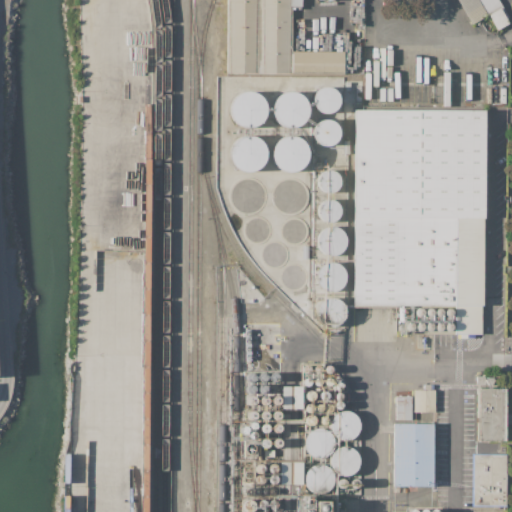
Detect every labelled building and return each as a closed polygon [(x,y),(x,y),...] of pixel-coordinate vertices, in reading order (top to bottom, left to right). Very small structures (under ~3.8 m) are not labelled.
[(226,0),(302,0),(302,6),(292,6),(292,51),(292,74),(227,74),(226,0)] [(457,0),(498,0),(502,6),(499,8),(509,23),(498,30),(488,14),(472,24),(457,0)] [(292,51),(344,51),(344,74),(292,74),(292,51)] [(338,105),(335,110),(331,112),(326,113),(321,112),(317,110),(314,105),(313,101),(314,96),(317,91),(321,89),(326,88),(331,89),(335,91),(338,96),(339,101),(338,105)] [(307,116),(303,122),(297,126),(290,128),(283,126),(277,122),(273,116),(272,110),(273,103),(277,97),(283,93),(290,91),(297,93),(303,97),(307,103),(308,110),(307,116)] [(265,117),(261,122),(255,126),(248,128),(241,126),(235,122),(231,117),(230,110),(231,103),(235,97),(241,93),(248,92),(255,93),(261,97),(265,103),(266,110),(265,117)] [(485,110),(484,218),(483,218),(482,306),(481,306),(481,334),(454,334),(454,306),(354,305),(354,110),(485,110)] [(338,138),(335,142),(331,145),(326,146),(321,145),(317,142),(314,138),(313,133),(314,128),(317,124),(321,121),(326,120),(331,121),(335,124),(338,128),(339,133),(338,138)] [(265,161),(261,167),(255,171),(248,172),(241,171),(236,167),(232,161),(230,154),(232,147),(236,141),(241,137),(248,136),(255,137),(261,141),(265,147),(266,154),(265,161)] [(307,161),(303,167),(297,171),(291,172),(284,171),(278,167),(274,161),(272,154),(274,147),(278,141),(284,137),(291,136),(297,137),(303,141),(307,147),(309,154),(307,161)] [(339,186),(337,190),(333,192),(329,193),(324,192),(321,190),(318,186),(317,182),(318,177),(321,174),(324,171),(329,170),(333,171),(337,174),(339,177),(340,182),(339,186)] [(338,216),(336,219),(332,222),(328,222),(324,222),(320,219),(317,216),(317,211),(317,207),(320,203),(324,201),(328,200),(332,201),(336,203),(338,207),(339,211),(338,216)] [(345,247),(342,251),(337,254),(331,256),(326,254),(321,251),(318,247),(317,241),(318,236),(321,231),(326,228),(331,227),(337,228),(342,231),(345,236),(346,241),(345,247)] [(344,282),(341,287),(336,290),(331,291),(325,290),(321,287),(317,282),(316,277),(317,271),(321,267),(325,264),(331,262),(336,264),(341,267),(344,271),(345,277),(344,282)] [(344,318),(341,322),(336,325),(331,327),(325,325),(321,322),(317,318),(316,312),(317,307),(321,302),(325,299),(331,298),(336,299),(341,302),(344,307),(345,312),(344,318)] [(321,370),(320,372),(319,373),(317,373),(316,373),(314,372),(314,370),(313,369),(314,368),(314,366),(316,365),(317,365),(319,365),(320,366),(321,368),(321,369),(321,370)] [(332,371),(331,372),(330,373),(328,373),(327,373),(326,372),(325,371),(324,369),(325,368),(326,367),(327,366),(328,365),(330,366),(331,367),(332,368),(332,369),(332,371)] [(250,382),(252,381),(253,380),(254,379),(255,377),(254,375),(253,374),(252,373),(250,373),(248,373),(247,374),(246,375),(245,377),(246,379),(247,380),(248,381),(250,382)] [(262,381),(263,381),(265,380),(266,379),(266,377),(266,375),(265,374),(263,373),(262,373),(260,373),(258,374),(258,375),(257,377),(258,379),(259,380),(260,381),(262,381)] [(273,381),(275,381),(276,380),(277,379),(277,377),(277,375),(276,374),(274,373),(273,373),(271,373),(270,374),(269,375),(268,377),(269,379),(270,380),(271,381),(273,381)] [(505,388),(505,441),(476,441),(476,376),(497,376),(497,388),(505,388)] [(332,383),(331,385),(330,385),(328,386),(327,385),(326,385),(325,383),(324,382),(325,380),(326,379),(327,378),(328,378),(330,378),(331,379),(332,380),(332,382),(332,383)] [(342,387),(341,389),(340,390),(339,390),(337,390),(336,389),(335,387),(335,386),(335,384),(336,383),(337,382),(339,382),(340,382),(341,383),(342,384),(343,386),(342,387)] [(434,384),(434,413),(413,413),(414,390),(428,390),(428,384),(434,384)] [(250,394),(252,393),(253,392),(254,391),(254,389),(254,388),(253,386),(251,385),(250,385),(248,385),(247,386),(246,388),(245,389),(246,391),(247,392),(248,393),(250,394)] [(262,393),(263,393),(265,392),(266,391),(266,389),(266,387),(265,386),(263,385),(262,385),(260,385),(258,386),(258,387),(257,389),(258,391),(258,392),(260,393),(262,393)] [(301,386),(302,409),(282,409),(282,386),(301,386)] [(314,398),(313,399),(312,400),(310,401),(308,400),(307,399),(306,398),(305,396),(306,394),(307,393),(308,392),(310,391),(312,392),(313,393),(314,394),(315,396),(314,398)] [(328,398),(327,399),(326,400),(324,401),(322,400),(320,399),(319,398),(319,396),(319,394),(320,393),(322,392),(324,391),(326,392),(327,393),(328,394),(329,396),(328,398)] [(342,397),(341,399),(340,399),(339,400),(337,399),(336,399),(335,397),(335,396),(335,394),(336,393),(337,392),(339,392),(340,392),(341,393),(342,394),(343,396),(342,397)] [(251,405),(253,405),(255,404),(255,402),(256,400),(255,399),(254,397),(253,396),(251,396),(249,397),(248,398),(247,399),(247,401),(247,402),(248,404),(250,405),(251,405)] [(263,405),(265,405),(267,404),(268,403),(268,401),(268,399),(267,398),(265,397),(264,396),(262,397),(260,398),(259,399),(259,401),(259,402),(260,404),(262,405),(263,405)] [(276,405),(277,405),(279,404),(280,402),(280,401),(280,399),(279,397),(277,396),(276,396),(274,396),(272,397),(271,399),(271,401),(271,402),(272,404),(274,405),(276,405)] [(411,396),(411,420),(395,419),(396,396),(411,396)] [(331,409),(330,411),(329,412),(327,412),(326,412),(324,411),(324,409),(323,408),(324,407),(324,405),(326,404),(327,404),(329,404),(330,405),(331,407),(331,408),(331,409)] [(358,431),(355,436),(350,439),(345,440),(339,439),(334,436),(331,431),(330,425),(331,420),(334,415),(339,412),(345,410),(350,412),(355,415),(358,420),(360,425),(358,431)] [(251,420),(253,419),(255,418),(256,417),(256,415),(255,413),(254,412),(253,411),(251,411),(249,411),(248,412),(247,414),(247,415),(247,417),(248,419),(250,420),(251,420)] [(263,420),(265,419),(266,418),(267,417),(267,415),(267,414),(266,412),(265,411),(263,411),(261,412),(260,412),(259,414),(259,415),(259,417),(260,418),(262,419),(263,420)] [(275,419),(276,419),(278,418),(279,417),(279,415),(279,414),(279,412),(277,411),(276,411),(274,411),(272,412),(271,413),(271,415),(271,416),(272,418),(273,419),(275,419)] [(315,423),(314,425),(312,426),(310,426),(308,426),(306,425),(305,423),(305,421),(305,419),(306,417),(308,416),(310,416),(312,416),(314,417),(315,419),(315,421),(315,423)] [(326,422),(325,424),(323,425),(322,425),(320,425),(318,424),(317,422),(317,421),(317,419),(318,417),(320,416),(322,416),(323,416),(325,417),(326,419),(326,421),(326,422)] [(393,423),(433,423),(432,486),(393,486),(393,423)] [(264,432),(266,432),(267,431),(268,429),(268,428),(268,426),(267,425),(265,424),(264,424),(262,424),(261,425),(260,426),(260,428),(260,429),(261,431),(262,432),(264,432)] [(276,432),(277,432),(279,431),(280,430),(280,428),(280,426),(279,425),(277,424),(276,424),(274,424),(273,425),(272,426),(272,428),(272,430),(273,431),(274,432),(276,432)] [(333,448),(329,453),(324,456),(319,458),(313,456),(308,453),(305,448),(304,443),(305,437),(308,432),(313,429),(319,428),(324,429),(329,432),(333,437),(334,443),(333,448)] [(264,447),(265,447),(267,446),(268,445),(268,443),(268,442),(267,440),(265,439),(264,439),(262,439),(261,440),(260,441),(260,443),(260,445),(261,446),(262,447),(264,447)] [(276,447),(278,447),(279,446),(280,444),(280,443),(280,441),(279,440),(278,439),(276,439),(274,439),(273,440),(272,441),(272,443),(272,445),(273,446),(275,447),(276,447)] [(257,441),(257,456),(243,456),(243,441),(257,441)] [(358,467),(355,472),(350,475),(345,476),(339,475),(334,472),(331,467),(330,461),(331,455),(334,451),(339,447),(345,446),(350,447),(355,450),(358,455),(360,461),(358,467)] [(472,454),(507,454),(507,506),(472,505),(472,454)] [(302,461),(302,484),(279,484),(279,462),(302,461)] [(259,473),(261,473),(262,472),(263,470),(263,468),(263,467),(262,465),(261,464),(259,464),(257,464),(256,465),(255,467),(255,469),(255,470),(256,472),(257,473),(259,473)] [(272,473),(274,473),(275,472),(276,470),(277,468),(276,467),(275,465),(274,464),(272,464),(270,464),(268,465),(267,466),(267,468),(267,470),(268,472),(270,473),(272,473)] [(332,485),(329,489),(324,493),(318,494),(313,493),(308,490),(304,485),(303,479),(304,473),(307,468),(312,465),(318,464),(324,465),(329,468),(332,473),(333,479),(332,485)] [(251,465),(252,482),(243,482),(242,466),(251,465)] [(259,484),(261,484),(262,483),(263,481),(264,479),(263,478),(262,476),(261,475),(259,475),(257,475),(256,476),(255,478),(254,480),(255,481),(256,483),(257,484),(259,484)] [(272,484),(274,484),(275,483),(276,481),(277,480),(276,478),(276,476),(274,475),(272,475),(271,475),(269,476),(268,478),(268,479),(268,481),(269,483),(270,484),(272,484)] [(248,511),(250,511),(252,510),(254,508),(254,506),(254,504),(252,502),(250,500),(248,500),(246,500),(244,502),(243,504),(242,506),(243,508),(244,510),(246,511),(248,511)] [(262,509),(264,509),(265,508),(266,506),(267,504),(266,503),(265,501),(264,500),(262,500),(260,500),(258,501),(257,503),(257,505),(257,506),(258,508),(260,509),(262,509)] [(273,509),(275,509),(276,508),(277,506),(277,504),(277,503),(276,501),(275,500),(273,500),(271,500),(270,501),(269,503),(268,505),(269,506),(270,508),(271,509),(273,509)]
